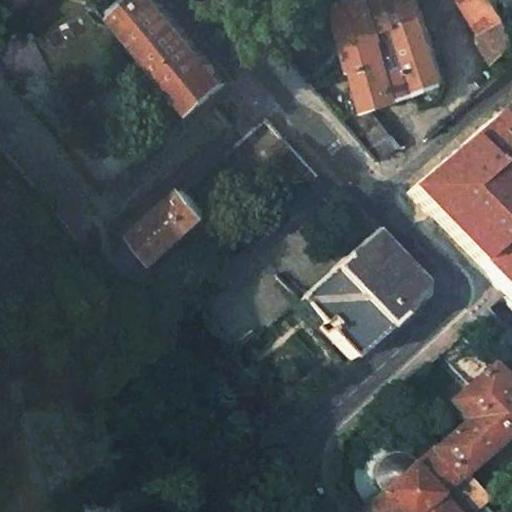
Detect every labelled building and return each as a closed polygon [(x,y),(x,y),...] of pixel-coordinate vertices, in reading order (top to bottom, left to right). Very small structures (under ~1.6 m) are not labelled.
[(0,0),(0,3),(12,29),(70,0),(0,0)] [(232,81),(160,0),(132,0),(114,17),(197,113),(232,81)] [(446,84),(416,0),(357,0),(331,8),(350,75),(355,74),(366,113),(342,121),(374,158),(379,158),(390,154),(400,147),(371,110),(416,94),(421,110),(440,99),(446,84)] [(511,30),(492,0),(459,0),(481,34),(479,41),(494,63),(498,59),(511,46),(511,30)] [(290,38),(286,32),(272,43),(277,48),(287,41),(290,38)] [(292,48),(287,41),(277,48),(283,55),(292,48)] [(511,99),(490,119),(511,143),(511,99)] [(511,162),(511,143),(490,119),(405,193),(471,267),(511,231),(511,198),(494,179),(511,162)] [(349,212),(284,138),(272,148),(297,177),(300,175),(340,220),(349,212)] [(186,191),(185,189),(133,235),(155,262),(208,216),(186,191)] [(511,231),(471,267),(495,294),(497,296),(511,313),(511,231)] [(416,287),(370,235),(342,260),(341,258),(327,271),(329,272),(295,302),(348,361),(349,360),(382,331),(383,332),(397,320),(396,319),(415,301),(416,287)] [(344,366),(335,357),(285,402),(294,412),(344,366)] [(511,430),(511,393),(487,366),(444,404),(460,423),(463,421),(488,451),(511,430)] [(364,507),(359,511),(360,511),(469,511),(447,486),(461,474),(488,451),(463,421),(460,423),(434,445),(421,430),(403,445),(393,444),(384,444),(375,448),(363,457),(358,466),(355,475),(355,485),(356,494),(361,503),(364,507)] [(474,489),(461,474),(447,486),(469,511),(485,511),(478,503),(481,500),(483,499),(474,489)]
